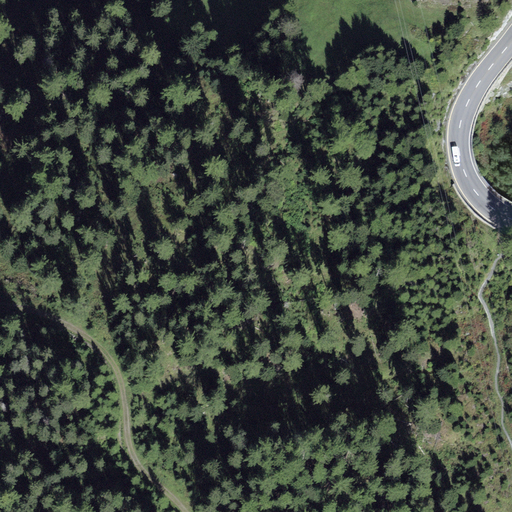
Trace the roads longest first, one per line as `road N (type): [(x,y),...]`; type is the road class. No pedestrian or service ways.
road 1 (track): [(0,306),(33,310),(84,335),(113,362),(138,465),(184,511)]
road 2 (primary): [(511,219),(472,188),(458,143),(477,85),(511,41)]
